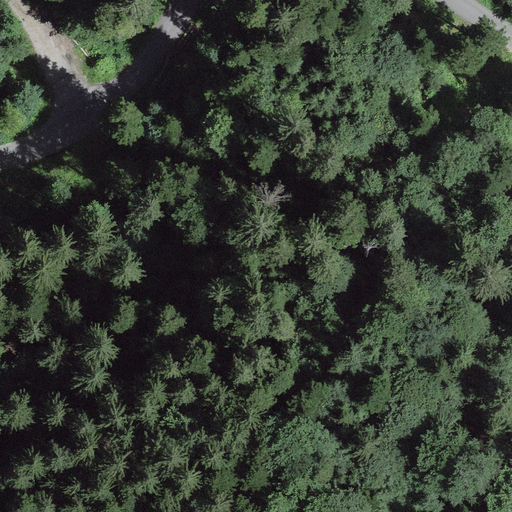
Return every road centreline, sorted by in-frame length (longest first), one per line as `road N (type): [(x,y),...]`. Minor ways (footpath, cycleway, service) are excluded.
road 1 (unclassified): [(0,157),(54,141),(113,100),(192,0)]
road 2 (track): [(79,125),(34,20),(17,0)]
